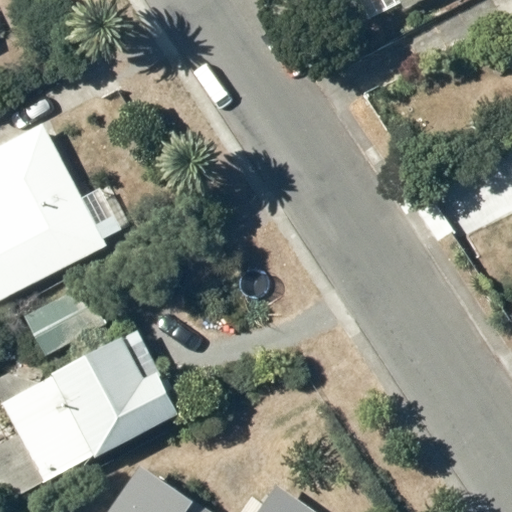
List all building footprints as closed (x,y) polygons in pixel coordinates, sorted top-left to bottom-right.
[(399,0),(405,11),(426,0),(399,0)] [(0,303),(107,245),(43,126),(0,149),(0,303)] [(89,335),(71,295),(26,315),(45,356),(89,335)] [(182,415),(140,330),(39,379),(32,364),(0,380),(0,399),(19,438),(0,447),(0,492),(5,502),(182,415)] [(210,511),(185,494),(172,511),(210,511)]
